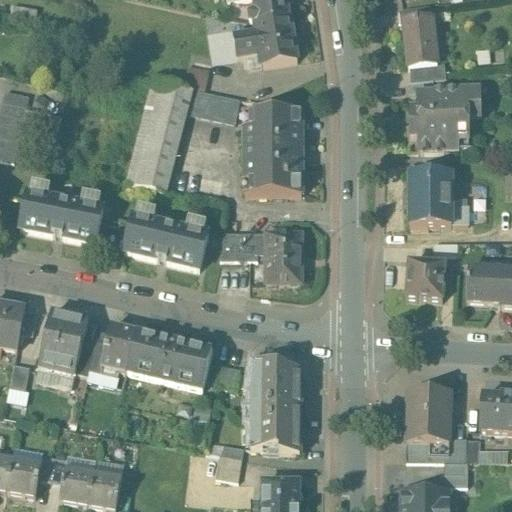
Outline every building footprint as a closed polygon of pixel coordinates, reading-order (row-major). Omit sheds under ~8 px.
[(252,0),(253,2),(255,14),(249,18),(250,26),(255,27),(289,22),(287,7),(290,7),(289,0),(252,0)] [(289,22),(255,27),(257,39),(236,43),(239,62),(260,58),(262,70),(296,65),(289,22)] [(431,23),(404,26),(409,73),(436,70),(431,23)] [(209,74),(188,69),(183,92),(192,94),(205,97),(209,74)] [(436,70),(409,73),(411,87),(432,85),(446,83),(444,69),(436,70)] [(411,87),(408,88),(409,99),(416,99),(416,98),(432,98),(432,96),(433,96),(432,85),(411,87)] [(183,92),(153,86),(127,189),(165,197),(186,115),(192,94),(183,92)] [(59,120),(27,114),(30,98),(4,94),(0,116),(0,153),(18,156),(21,137),(56,143),(59,120)] [(205,97),(192,94),(186,115),(235,126),(241,104),(205,97)] [(433,96),(432,96),(432,98),(416,98),(416,99),(417,114),(409,114),(410,143),(418,142),(418,155),(459,154),(458,143),(469,143),(468,113),(481,113),(480,94),(457,94),(457,96),(433,96)] [(302,118),(245,117),(245,201),(302,201),(302,118)] [(452,179),(409,179),(409,230),(451,230),(468,230),(468,212),(451,212),(452,179)] [(104,215),(29,199),(22,234),(96,250),(104,215)] [(209,238),(134,223),(127,257),(201,272),(209,238)] [(261,239),(223,240),(222,257),(220,266),(257,266),(258,257),(260,257),(261,239)] [(302,240),(267,239),(266,289),(301,289),(302,240)] [(425,269),(409,268),(407,293),(406,304),(417,305),(417,304),(442,306),(443,289),(449,289),(450,283),(444,282),(445,270),(436,269),(425,268),(425,269)] [(500,275),(469,273),(468,285),(467,285),(467,289),(468,289),(466,308),(500,310),(499,312),(511,313),(511,275),(510,276),(510,270),(501,269),(500,275)] [(25,316),(0,310),(0,352),(17,356),(21,339),(25,316)] [(37,318),(25,316),(21,339),(33,341),(37,318)] [(88,326),(51,318),(39,372),(75,381),(76,378),(84,342),(88,326)] [(136,338),(111,331),(105,356),(101,373),(102,373),(126,379),(136,338)] [(212,355),(136,337),(136,338),(126,379),(127,378),(202,396),(212,355)] [(95,345),(84,342),(76,378),(88,381),(89,376),(94,353),(96,345),(95,344),(95,345)] [(94,353),(89,376),(101,378),(102,373),(101,373),(105,356),(95,354),(94,353)] [(302,379),(256,367),(250,407),(250,413),(301,414),(302,379)] [(30,372),(14,369),(9,393),(25,396),(30,372)] [(241,374),(219,371),(215,392),(237,396),(241,374)] [(434,398),(408,397),(407,425),(406,448),(449,449),(449,444),(450,431),(451,431),(451,421),(450,420),(451,398),(434,398)] [(511,398),(503,398),(500,399),(500,402),(482,401),(480,436),(511,438),(511,398)] [(301,414),(250,413),(251,455),(281,455),(281,459),(301,460),(301,414)] [(467,444),(449,444),(449,449),(449,467),(466,467),(467,444)] [(478,445),(467,444),(466,467),(478,467),(478,445)] [(449,449),(406,448),(406,466),(449,467),(449,449)] [(244,454),(222,450),(220,460),(243,464),(244,454)] [(243,464),(220,460),(216,483),(238,487),(243,464)] [(13,464),(0,462),(0,496),(7,498),(13,464)] [(54,464),(42,462),(41,469),(38,485),(50,487),(54,464)] [(41,469),(13,464),(7,498),(35,503),(38,485),(41,469)] [(67,466),(54,464),(50,487),(63,489),(65,474),(67,466)] [(468,468),(444,468),(444,480),(468,480),(468,468)] [(87,511),(94,479),(65,474),(63,489),(59,507),(87,511)] [(116,511),(122,483),(94,479),(87,511),(116,511)] [(468,480),(444,480),(443,492),(467,492),(468,480)] [(299,511),(299,487),(263,487),(262,511),(299,511)] [(448,511),(449,496),(402,496),(401,511),(448,511)]
